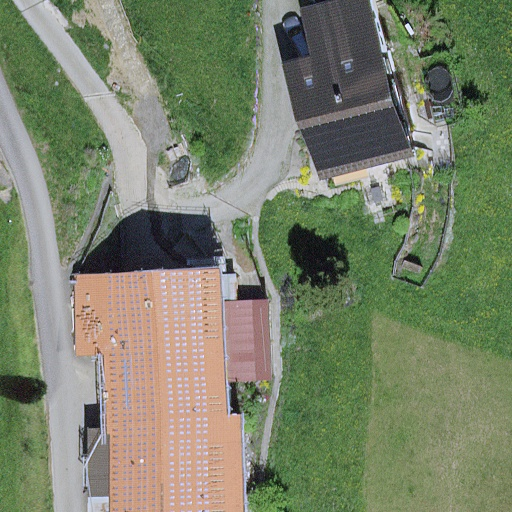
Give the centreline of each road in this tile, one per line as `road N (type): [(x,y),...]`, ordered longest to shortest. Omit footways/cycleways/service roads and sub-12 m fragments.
road 1 (track): [(30,0),(120,143),(151,210),(194,215),(230,204),(270,152),(277,0)]
road 2 (track): [(0,86),(26,174),(62,511)]
